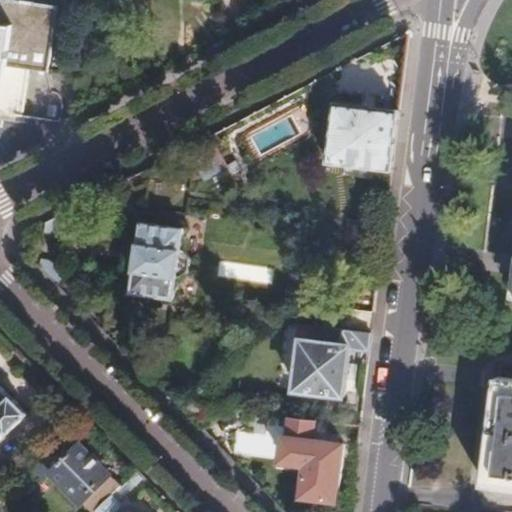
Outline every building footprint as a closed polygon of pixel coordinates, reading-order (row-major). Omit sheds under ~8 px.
[(50,69),(60,12),(0,2),(0,116),(23,119),(31,74),(49,77),(50,69)] [(394,172),(402,113),(338,105),(331,164),(394,172)] [(210,137),(191,147),(205,175),(224,166),(210,137)] [(183,230),(140,226),(138,246),(136,274),(133,296),(176,301),(178,280),(181,280),(190,274),(192,260),(184,252),(181,251),(183,230)] [(136,274),(138,246),(129,245),(126,273),(136,274)] [(343,329),(374,333),(375,326),(376,319),(345,315),(343,329)] [(326,329),(299,326),(297,341),(307,342),(324,344),(326,329)] [(355,351),(371,353),(374,335),(326,329),(324,344),(307,342),(306,347),(303,347),(302,362),(304,362),(301,392),(349,398),(355,351)] [(511,380),(498,379),(485,486),(511,489),(511,380)] [(0,445),(3,448),(35,416),(0,381),(0,445)] [(320,423),(294,419),(290,439),(288,439),(285,464),(310,467),(306,498),(340,502),(347,447),(328,445),(318,443),(319,434),(320,423)] [(235,432),(234,456),(273,458),(274,434),(235,432)] [(80,446),(68,434),(38,465),(50,476),(60,467),(100,507),(115,493),(124,485),(103,463),(106,460),(97,450),(94,454),(84,443),(80,446)] [(329,435),(319,434),(318,443),(328,445),(329,435)] [(146,477),(139,470),(133,476),(139,484),(146,477)] [(121,500),(115,493),(100,507),(104,511),(117,511),(122,508),(121,500)]
